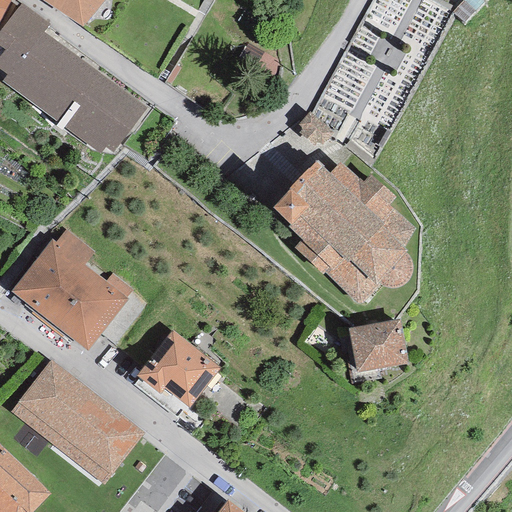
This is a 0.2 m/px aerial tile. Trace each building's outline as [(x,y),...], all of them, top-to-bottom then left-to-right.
[(0,0),(0,20),(10,0),(0,0)] [(104,0),(41,0),(82,27),(104,0)] [(49,24),(21,3),(0,31),(0,46),(4,50),(0,55),(0,69),(7,75),(1,82),(99,155),(104,147),(113,153),(146,108),(43,32),(49,24)] [(332,133),(309,112),(297,125),(302,129),(299,133),(313,145),(317,140),(322,144),(332,133)] [(317,161),(271,208),(303,241),(292,250),(321,276),(323,272),(357,308),(380,285),(383,287),(391,290),(403,286),(412,276),(412,265),(409,255),(400,246),(414,230),(387,206),(395,199),(370,176),(361,183),(340,163),(329,174),(317,161)] [(56,243),(51,239),(10,291),(87,351),(128,301),(124,299),(132,290),(111,274),(105,282),(83,265),(94,252),(65,231),(56,243)] [(399,319),(348,328),(356,373),(408,364),(399,319)] [(219,371),(170,330),(137,376),(157,395),(163,389),(190,408),(219,371)] [(49,356),(9,411),(107,479),(146,424),(49,356)] [(0,446),(0,511),(32,511),(49,495),(0,446)] [(241,511),(227,500),(217,511),(241,511)]
